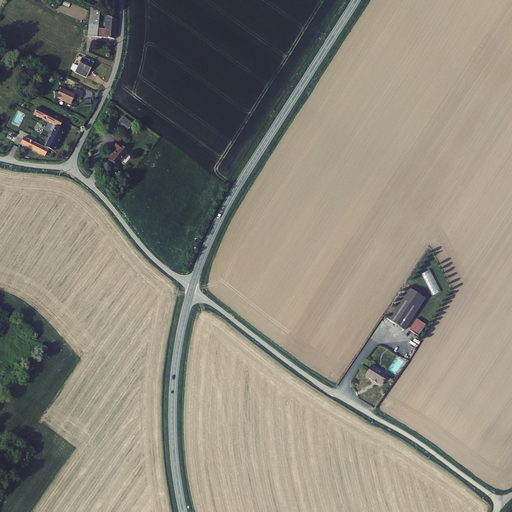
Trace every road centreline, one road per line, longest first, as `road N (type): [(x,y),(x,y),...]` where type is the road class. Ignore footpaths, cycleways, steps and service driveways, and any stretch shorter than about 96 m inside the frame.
road 1 (unclassified): [(192,286),(317,383),(502,502)]
road 2 (tertiary): [(192,286),(230,198),(356,0)]
road 3 (tertiary): [(182,511),(172,398),(192,286)]
road 4 (unclassified): [(121,0),(115,69),(70,167)]
road 5 (unclassified): [(70,167),(155,260),(192,286)]
